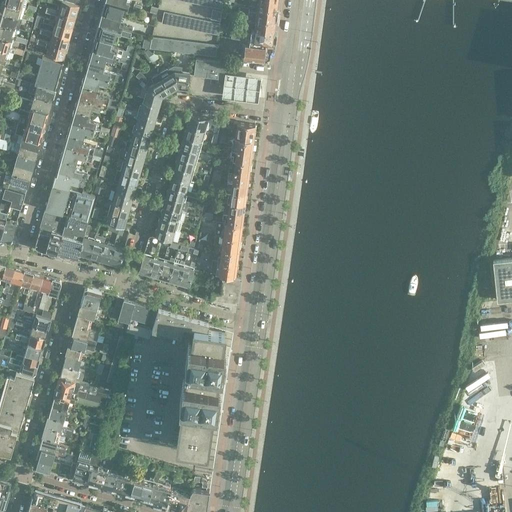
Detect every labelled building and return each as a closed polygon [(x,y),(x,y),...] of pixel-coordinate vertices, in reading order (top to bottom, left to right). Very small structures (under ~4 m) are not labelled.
[(2,6),(1,11),(18,16),(20,16),(20,15),(23,15),(25,7),(21,5),(4,0),(3,1),(2,1),(0,6),(2,6)] [(60,3),(59,9),(76,14),(79,4),(66,0),(49,0),(60,3)] [(105,9),(104,11),(121,16),(123,9),(127,10),(128,5),(109,0),(107,0),(107,2),(104,3),(103,7),(105,9)] [(148,10),(157,13),(158,7),(150,5),(148,10)] [(239,9),(238,14),(275,19),(276,7),(260,5),(257,5),(256,9),(255,11),(239,9)] [(73,25),(76,14),(59,9),(47,6),(46,11),(52,12),(50,18),(56,20),(73,25)] [(1,11),(0,12),(0,22),(15,27),(16,27),(19,28),(22,17),(20,16),(18,16),(1,11)] [(101,20),(101,23),(121,29),(131,32),(133,27),(123,24),(119,23),(121,16),(104,11),(103,14),(101,15),(100,19),(101,20)] [(275,19),(238,14),(238,19),(253,21),(255,23),(254,28),(273,31),(275,19)] [(54,25),(53,30),(70,36),(73,25),(56,20),(50,18),(44,16),(43,21),(54,25)] [(0,34),(13,39),(26,43),(28,39),(15,35),(14,35),(16,27),(15,27),(0,22),(0,34)] [(95,34),(96,34),(117,40),(119,33),(120,33),(130,37),(131,32),(121,29),(101,23),(100,25),(98,26),(95,34)] [(51,35),(49,41),(67,47),(70,36),(53,30),(52,31),(41,27),(40,32),(51,35)] [(235,38),(245,40),(272,43),(273,31),(254,28),(253,35),(246,34),(235,33),(235,38)] [(0,34),(0,47),(9,50),(8,50),(10,51),(23,55),(24,50),(11,46),(13,39),(0,34)] [(95,42),(93,47),(116,54),(118,47),(115,46),(116,42),(117,40),(96,34),(96,35),(96,36),(95,36),(94,40),(95,42)] [(150,48),(152,37),(145,35),(142,47),(145,47),(150,48)] [(48,46),(46,52),(64,58),(67,47),(49,41),(38,38),(37,42),(48,46)] [(242,48),(241,55),(264,58),(264,57),(265,56),(265,53),(265,51),(265,45),(258,44),(245,42),(245,43),(239,42),(239,47),(242,48)] [(0,47),(0,60),(4,62),(5,62),(9,63),(10,59),(8,58),(10,51),(8,50),(9,50),(0,47)] [(90,58),(89,59),(105,64),(106,58),(114,60),(119,62),(119,60),(122,61),(120,68),(125,69),(128,59),(128,57),(121,55),(116,54),(93,47),(91,52),(90,53),(89,57),(90,58)] [(150,48),(145,47),(144,50),(148,56),(153,54),(154,51),(154,48),(150,48)] [(42,56),(40,63),(60,69),(63,60),(60,59),(60,61),(42,56)] [(235,62),(196,57),(193,73),(218,77),(217,82),(223,82),(223,77),(225,78),(234,71),(234,65),(235,62)] [(87,66),(86,72),(109,78),(121,82),(123,75),(111,72),(103,69),(105,64),(89,59),(89,60),(87,61),(87,65),(87,66)] [(40,63),(37,73),(57,78),(60,69),(40,63)] [(132,73),(135,76),(142,81),(146,76),(136,68),(132,73)] [(175,69),(161,77),(170,91),(174,89),(174,88),(178,86),(175,69)] [(190,72),(175,69),(178,86),(181,86),(182,87),(185,88),(187,87),(188,87),(190,74),(190,72)] [(0,83),(14,87),(14,86),(15,83),(3,80),(5,73),(0,71),(0,83)] [(83,83),(82,84),(97,88),(99,82),(107,85),(117,88),(118,81),(109,78),(86,72),(84,77),(83,78),(82,81),(83,83)] [(57,78),(37,73),(35,83),(37,83),(54,88),(57,78)] [(140,85),(142,81),(135,76),(132,79),(140,85)] [(17,77),(15,83),(14,86),(20,88),(22,79),(17,77)] [(148,85),(161,95),(165,93),(166,94),(170,91),(161,77),(148,85)] [(0,83),(0,88),(4,89),(12,92),(14,87),(0,83)] [(37,83),(34,94),(51,99),(54,88),(37,83)] [(80,91),(79,96),(102,102),(110,105),(116,107),(118,100),(96,94),(97,88),(82,84),(80,85),(79,89),(80,91)] [(148,85),(144,100),(159,105),(159,104),(160,103),(161,100),(160,99),(161,95),(148,85)] [(33,98),(31,105),(48,110),(51,99),(34,94),(33,93),(32,98),(33,98)] [(75,108),(91,113),(92,107),(100,109),(105,111),(108,112),(110,105),(102,102),(79,96),(77,102),(76,102),(74,106),(75,108)] [(142,100),(139,110),(157,115),(158,111),(157,109),(159,105),(144,100),(143,100),(142,100)] [(28,115),(45,120),(48,110),(31,105),(29,111),(19,108),(18,112),(23,114),(28,115)] [(73,115),(72,121),(95,127),(103,129),(109,131),(110,128),(101,126),(102,122),(97,120),(89,118),(91,113),(75,108),(75,109),(73,110),(72,113),(73,115)] [(139,110),(136,120),(153,125),(154,120),(156,119),(157,115),(139,110)] [(21,123),(26,124),(43,129),(45,120),(28,115),(23,114),(21,123)] [(117,114),(114,124),(120,126),(123,116),(121,116),(117,114)] [(188,124),(187,125),(206,130),(209,117),(208,117),(190,114),(189,119),(188,120),(187,122),(188,124)] [(136,120),(133,130),(151,135),(152,131),(151,130),(153,125),(136,120)] [(68,132),(84,137),(85,131),(93,134),(107,137),(109,131),(103,129),(95,127),(72,121),(70,126),(68,127),(67,130),(68,132)] [(256,124),(237,121),(236,127),(234,136),(238,136),(237,137),(254,139),(256,124)] [(26,124),(23,134),(40,139),(43,129),(26,124)] [(184,134),(184,135),(203,140),(206,130),(187,125),(186,129),(185,130),(184,133),(184,134)] [(133,130),(130,140),(147,145),(148,140),(150,139),(151,135),(133,130)] [(66,140),(65,145),(102,156),(104,149),(95,147),(89,145),(82,143),(84,137),(68,132),(68,134),(66,134),(65,138),(66,140)] [(23,134),(20,143),(37,148),(40,139),(23,134)] [(111,134),(108,144),(113,146),(116,136),(111,134)] [(182,144),(181,145),(198,150),(200,150),(203,140),(184,135),(183,139),(182,140),(181,142),(182,144)] [(232,157),(235,158),(250,160),(250,159),(252,158),(254,139),(237,137),(238,136),(234,136),(234,141),(232,141),(230,152),(233,152),(232,157)] [(18,152),(35,157),(37,148),(20,143),(0,137),(0,147),(1,148),(18,152)] [(130,140),(127,150),(145,155),(146,151),(146,150),(147,145),(130,140)] [(61,157),(76,162),(78,156),(86,158),(91,160),(92,158),(100,160),(102,156),(65,145),(63,151),(61,152),(60,156),(61,157)] [(178,154),(178,155),(197,160),(200,150),(198,150),(181,145),(180,149),(179,150),(178,153),(178,154)] [(127,150),(124,160),(141,164),(142,160),(144,159),(145,155),(127,150)] [(18,152),(15,162),(32,167),(35,157),(18,152)] [(176,164),(176,165),(192,170),(194,170),(197,160),(178,155),(177,159),(176,159),(175,163),(176,164)] [(59,165),(57,170),(80,177),(86,178),(94,180),(95,176),(87,174),(88,172),(82,170),(75,168),(76,162),(61,157),(61,158),(59,159),(58,163),(59,165)] [(230,178),(232,179),(247,181),(249,167),(251,166),(251,163),(250,162),(250,160),(235,158),(232,157),(232,162),(229,162),(227,173),(230,174),(230,178)] [(124,160),(121,170),(139,175),(140,171),(140,170),(141,164),(124,160)] [(12,171),(29,176),(32,167),(15,162),(12,171)] [(102,164),(99,175),(104,176),(107,166),(102,164)] [(173,174),(173,175),(191,180),(194,170),(192,170),(176,165),(174,168),(173,169),(172,172),(173,174)] [(213,167),(211,176),(221,177),(222,169),(213,167)] [(0,183),(8,186),(23,190),(25,191),(29,176),(12,171),(0,168),(0,183)] [(114,179),(118,180),(135,185),(137,180),(138,179),(139,175),(121,170),(117,168),(114,179)] [(55,173),(52,183),(69,187),(71,181),(79,183),(84,184),(86,178),(80,177),(57,170),(56,173),(55,173)] [(170,184),(187,189),(188,190),(191,180),(173,175),(172,178),(170,179),(169,182),(170,184)] [(221,177),(211,176),(210,185),(219,186),(221,177)] [(227,199),(229,200),(245,202),(245,201),(246,200),(247,197),(246,195),(247,181),(232,179),(230,178),(229,183),(226,183),(225,194),(228,195),(227,199)] [(118,180),(115,190),(133,195),(135,191),(134,190),(135,185),(118,180)] [(0,194),(1,195),(4,196),(11,198),(9,204),(12,204),(20,206),(25,191),(23,190),(8,186),(0,183),(0,194)] [(52,183),(45,207),(47,208),(57,211),(67,214),(88,220),(95,195),(76,189),(69,187),(52,183)] [(167,194),(185,200),(187,194),(198,197),(199,193),(188,190),(187,189),(170,184),(169,188),(167,189),(166,192),(167,194)] [(115,190),(113,200),(129,205),(131,200),(132,199),(133,195),(115,190)] [(163,202),(164,204),(181,209),(183,209),(184,206),(185,200),(167,194),(166,198),(164,199),(163,202)] [(226,221),(242,223),(244,209),(245,208),(246,205),(244,203),(245,202),(229,200),(227,199),(226,204),(224,204),(222,215),(224,215),(224,221),(226,221)] [(113,200),(110,210),(128,215),(129,211),(128,210),(129,205),(113,200)] [(161,214),(180,219),(183,209),(181,209),(164,204),(163,208),(161,209),(160,212),(161,214)] [(95,205),(91,216),(97,218),(101,207),(95,205)] [(45,207),(41,224),(52,227),(54,221),(57,211),(47,208),(45,207)] [(110,210),(106,221),(121,225),(124,225),(125,220),(126,219),(128,215),(110,210)] [(67,214),(62,232),(56,253),(67,256),(68,255),(76,258),(77,258),(79,253),(78,252),(83,234),(84,234),(87,224),(88,220),(67,214)] [(157,222),(158,224),(175,229),(177,229),(180,219),(161,214),(160,218),(158,219),(157,222)] [(5,220),(1,236),(9,239),(12,237),(17,219),(10,218),(11,216),(7,216),(5,220)] [(220,233),(240,236),(241,230),(242,229),(243,226),(242,224),(242,223),(226,221),(224,221),(217,220),(215,233),(220,233)] [(52,227),(46,249),(56,253),(62,232),(56,231),(58,222),(54,221),(52,227)] [(41,224),(40,226),(35,244),(36,247),(46,249),(52,227),(41,224)] [(78,252),(79,253),(79,252),(85,253),(85,254),(89,256),(94,238),(96,233),(89,232),(91,225),(87,224),(84,234),(83,234),(78,252)] [(109,224),(108,229),(118,232),(119,227),(109,224)] [(155,233),(155,234),(157,235),(172,240),(172,239),(177,240),(180,230),(177,229),(175,229),(158,224),(157,228),(155,229),(155,232),(155,233)] [(220,240),(219,246),(238,249),(239,243),(241,241),(241,238),(240,237),(240,236),(220,233),(220,234),(222,234),(221,240),(220,240)] [(144,253),(138,270),(139,270),(139,272),(143,273),(144,272),(149,273),(154,256),(155,255),(155,253),(158,242),(159,238),(155,236),(152,246),(153,246),(150,255),(146,254),(144,253)] [(94,238),(89,256),(93,257),(95,256),(100,258),(104,241),(94,238)] [(104,241),(100,258),(105,260),(106,260),(110,261),(115,244),(104,241)] [(115,244),(110,261),(114,263),(116,263),(120,264),(125,248),(122,247),(123,246),(115,244)] [(218,253),(217,259),(237,261),(237,255),(239,254),(239,251),(238,250),(238,249),(219,246),(219,247),(216,247),(216,252),(218,253)] [(154,256),(149,273),(150,275),(153,276),(154,275),(159,276),(164,257),(165,254),(161,253),(161,254),(161,256),(155,255),(154,256)] [(164,257),(159,276),(160,277),(163,278),(165,278),(169,279),(175,257),(176,254),(172,253),(171,256),(170,259),(164,257)] [(511,256),(493,259),(497,299),(511,297),(511,256)] [(175,257),(169,279),(170,280),(173,281),(174,280),(178,282),(185,260),(175,257)] [(237,261),(217,259),(217,260),(219,260),(218,266),(216,266),(215,272),(223,273),(235,274),(236,268),(237,267),(238,264),(237,262),(237,261)] [(185,260),(178,282),(180,282),(180,283),(183,284),(184,283),(189,285),(189,282),(190,282),(194,269),(194,268),(194,267),(195,265),(195,262),(191,261),(191,262),(185,260)] [(6,263),(1,278),(7,279),(5,286),(6,286),(4,292),(7,293),(8,292),(11,281),(11,280),(15,265),(6,263)] [(5,299),(4,304),(13,306),(14,307),(15,302),(10,300),(12,293),(15,282),(20,283),(24,268),(15,265),(11,280),(11,281),(8,292),(7,293),(5,299)] [(24,268),(20,283),(26,285),(24,291),(28,292),(30,286),(34,271),(24,268)] [(30,286),(28,292),(32,294),(34,287),(39,289),(43,273),(34,271),(30,286)] [(44,290),(38,309),(43,311),(48,292),(53,276),(43,273),(39,289),(44,290)] [(211,289),(210,296),(237,305),(237,299),(238,299),(241,276),(235,275),(235,274),(223,273),(221,290),(211,289)] [(43,311),(42,314),(49,317),(51,317),(53,312),(48,311),(53,293),(56,294),(58,294),(61,282),(60,278),(53,276),(48,292),(43,311)] [(85,288),(80,302),(97,307),(101,293),(101,290),(88,286),(84,288),(85,288)] [(124,297),(118,295),(114,307),(106,305),(105,309),(113,311),(119,313),(123,299),(124,297)] [(119,335),(123,322),(123,319),(129,320),(130,315),(135,300),(124,297),(123,299),(119,313),(118,317),(116,324),(115,328),(113,333),(113,334),(112,338),(108,351),(107,354),(102,371),(102,372),(101,374),(99,384),(110,388),(111,382),(106,380),(119,335)] [(135,300),(130,315),(129,320),(144,324),(150,304),(135,300)] [(80,302),(77,313),(93,317),(94,318),(98,319),(101,308),(97,307),(80,302)] [(152,329),(160,331),(160,329),(181,335),(184,326),(194,327),(208,328),(209,321),(196,318),(192,316),(159,307),(152,329)] [(118,317),(119,313),(113,311),(110,322),(116,324),(118,317)] [(24,315),(23,319),(48,327),(49,323),(51,317),(49,317),(42,314),(36,313),(34,318),(24,315)] [(77,313),(75,323),(90,327),(93,317),(77,313)] [(17,318),(16,322),(24,325),(23,330),(31,332),(46,336),(47,331),(47,330),(48,327),(23,319),(17,318)] [(149,337),(151,330),(152,328),(129,321),(126,330),(149,337)] [(75,323),(72,333),(87,337),(97,340),(100,330),(98,330),(93,328),(90,327),(75,323)] [(179,402),(183,402),(177,445),(207,449),(214,407),(217,407),(221,383),(217,383),(219,369),(223,370),(227,346),(223,345),(225,331),(208,328),(194,327),(192,341),(189,340),(185,364),(189,365),(187,378),(183,377),(179,402)] [(17,333),(15,338),(16,338),(28,341),(43,345),(44,342),(46,336),(31,332),(29,337),(17,333)] [(71,340),(70,343),(93,350),(97,340),(87,337),(72,333),(70,338),(71,340)] [(119,335),(106,380),(111,382),(125,336),(119,335)] [(16,338),(15,342),(20,343),(20,344),(23,345),(22,350),(25,351),(26,351),(40,355),(42,349),(43,345),(28,341),(16,338)] [(67,348),(66,353),(81,358),(83,352),(95,355),(96,351),(93,350),(70,343),(69,347),(67,348)] [(17,353),(16,358),(20,359),(22,360),(37,364),(38,360),(39,361),(40,355),(26,351),(25,351),(24,355),(17,353)] [(63,364),(78,368),(79,368),(81,358),(66,353),(63,364)] [(10,356),(9,361),(11,361),(21,364),(20,369),(35,374),(37,368),(36,368),(37,364),(22,360),(20,359),(16,358),(12,357),(10,356)] [(63,364),(60,373),(76,378),(77,373),(84,375),(85,370),(79,368),(78,368),(63,364)] [(34,377),(16,372),(15,377),(8,375),(5,382),(2,395),(0,401),(0,419),(20,426),(22,418),(19,417),(22,408),(25,409),(29,393),(26,392),(29,384),(32,385),(34,377)] [(60,373),(57,384),(77,390),(78,389),(107,397),(108,394),(110,388),(76,378),(60,373)] [(99,384),(101,374),(96,373),(93,383),(99,384)] [(57,384),(54,394),(70,399),(75,400),(104,408),(106,402),(107,397),(78,389),(77,390),(57,384)] [(54,394),(51,404),(67,409),(73,410),(74,406),(68,405),(70,399),(54,394)] [(51,404),(48,415),(64,419),(66,413),(70,414),(71,410),(67,409),(51,404)] [(48,422),(47,425),(73,433),(74,428),(62,425),(64,419),(48,415),(47,420),(48,422)] [(0,447),(3,448),(2,451),(10,453),(17,430),(19,430),(20,426),(0,419),(0,447)] [(97,432),(99,424),(89,421),(87,429),(97,432)] [(42,435),(58,440),(60,434),(71,437),(73,433),(47,425),(44,434),(42,435)] [(94,446),(98,433),(90,430),(86,443),(94,446)] [(42,435),(39,445),(55,450),(65,452),(66,449),(59,447),(59,446),(56,446),(58,440),(42,435)] [(39,445),(36,455),(52,460),(54,454),(65,457),(66,453),(65,452),(55,450),(39,445)] [(88,464),(83,480),(93,483),(98,466),(99,464),(100,464),(103,454),(92,451),(89,460),(88,464)] [(64,463),(52,460),(36,455),(34,465),(35,466),(34,466),(49,471),(49,468),(50,468),(51,465),(62,468),(64,463)] [(73,475),(72,477),(83,480),(88,464),(89,460),(78,457),(73,475)] [(98,466),(93,483),(112,488),(120,459),(112,457),(111,462),(113,463),(112,468),(100,464),(99,464),(98,466)] [(120,459),(112,488),(129,493),(135,474),(122,470),(123,466),(126,466),(127,461),(120,459)] [(153,479),(152,482),(148,498),(166,503),(172,485),(158,481),(160,476),(162,471),(156,469),(155,474),(154,477),(153,479)] [(135,474),(129,493),(148,498),(152,482),(153,479),(154,477),(150,476),(149,478),(135,474)] [(207,484),(207,482),(207,481),(206,479),(206,478),(205,478),(203,477),(202,476),(194,475),(193,480),(202,481),(202,486),(207,487),(207,484)] [(0,490),(8,493),(9,487),(7,487),(9,480),(0,477),(0,490)] [(172,485),(166,503),(175,505),(175,506),(185,509),(188,496),(189,496),(190,493),(189,493),(190,490),(172,485)] [(32,494),(30,501),(44,505),(48,491),(36,487),(34,494),(32,494)] [(188,496),(185,509),(196,511),(206,511),(209,489),(193,487),(190,490),(189,493),(190,493),(189,496),(188,496)] [(48,491),(44,505),(47,506),(48,502),(54,504),(56,495),(57,493),(53,492),(48,491)] [(56,495),(54,504),(51,511),(64,511),(68,497),(57,493),(56,495)] [(68,497),(64,511),(77,511),(79,505),(80,500),(68,497)] [(26,511),(47,511),(48,508),(47,506),(44,505),(30,501),(27,511),(26,511)] [(84,503),(83,506),(84,506),(82,511),(99,511),(100,511),(99,511),(100,508),(84,503)]
